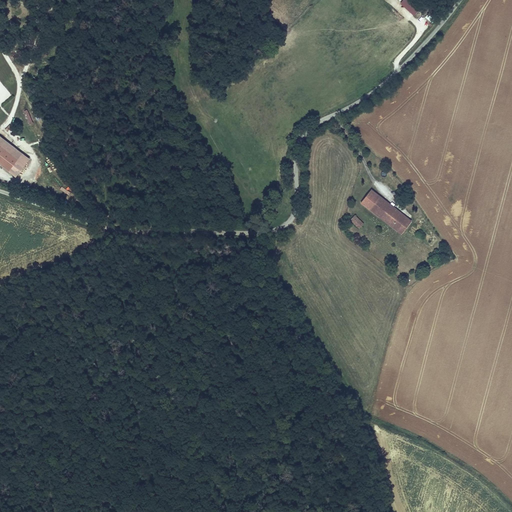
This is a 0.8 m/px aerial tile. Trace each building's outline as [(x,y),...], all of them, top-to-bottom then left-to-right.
[(414,16),(418,11),(408,2),(406,0),(402,0),(400,3),(414,16)] [(0,104),(12,95),(0,80),(0,104)] [(24,111),(30,124),(33,123),(27,109),(24,111)] [(0,136),(0,165),(16,177),(30,159),(0,136)] [(361,203),(370,210),(380,198),(370,191),(361,203)] [(406,228),(411,222),(380,198),(370,210),(396,230),(401,225),(406,228)] [(359,229),(363,225),(354,216),(350,220),(359,229)] [(396,230),(401,234),(406,228),(401,225),(396,230)]
